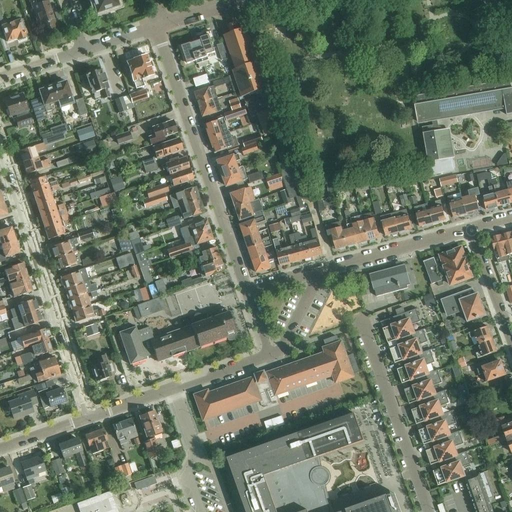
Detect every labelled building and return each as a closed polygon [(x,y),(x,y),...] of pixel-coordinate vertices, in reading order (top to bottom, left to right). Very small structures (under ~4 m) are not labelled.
[(50,31),(60,28),(57,20),(55,21),(48,0),(41,3),(40,0),(32,0),(31,1),(38,22),(40,21),(43,31),(49,29),(50,31)] [(117,6),(119,6),(116,0),(92,0),(97,13),(110,9),(112,9),(117,8),(117,6)] [(480,8),(478,9),(473,12),(477,20),(484,17),(480,8)] [(18,40),(26,37),(20,19),(2,26),(7,42),(17,39),(18,40)] [(231,33),(224,35),(235,69),(233,70),(240,93),(242,97),(244,96),(244,98),(251,117),(258,115),(266,136),(286,128),(279,108),(281,107),(275,91),(271,92),(270,88),(260,60),(258,61),(246,28),(239,30),(237,23),(229,26),(231,33)] [(196,41),(204,66),(209,65),(208,60),(209,60),(207,55),(215,52),(212,41),(214,40),(211,31),(207,33),(207,35),(201,37),(201,39),(196,41)] [(204,66),(196,41),(182,46),(188,63),(196,61),(197,64),(198,64),(200,68),(204,66)] [(223,43),(217,45),(222,61),(226,59),(228,58),(223,43)] [(142,78),(153,74),(146,55),(133,59),(134,60),(127,62),(136,89),(145,86),(142,78)] [(101,68),(85,73),(86,74),(82,76),(85,84),(89,82),(92,94),(100,91),(103,99),(110,97),(106,86),(107,86),(101,68)] [(206,75),(193,79),(196,87),(209,82),(206,75)] [(213,86),(194,92),(199,104),(217,98),(214,88),(233,82),(230,76),(212,82),(213,86)] [(511,88),(511,80),(414,97),(415,104),(418,123),(432,120),(433,125),(422,127),(424,134),(429,163),(430,162),(432,176),(456,171),(453,158),(448,129),(444,130),(438,126),(437,119),(506,108),(507,116),(511,114),(511,88)] [(52,84),(58,102),(66,100),(68,105),(73,103),(66,82),(61,83),(61,81),(52,84)] [(41,97),(30,101),(37,121),(44,119),(42,113),(52,110),(50,105),(58,102),(52,84),(43,87),(44,89),(39,91),(41,97)] [(129,94),(132,104),(148,98),(145,89),(129,94)] [(18,128),(32,123),(23,94),(4,100),(10,117),(16,115),(17,117),(15,118),(18,128)] [(127,111),(123,97),(114,99),(119,113),(127,111)] [(88,114),(83,98),(75,101),(80,116),(88,114)] [(213,99),(199,104),(203,117),(222,110),(217,98),(213,99)] [(230,104),(232,111),(234,110),(241,108),(239,101),(230,104)] [(226,113),(225,114),(227,121),(237,118),(247,114),(245,107),(241,108),(234,110),(232,111),(226,113)] [(223,119),(206,125),(210,139),(223,134),(228,133),(225,124),(223,119)] [(172,121),(152,127),(154,135),(148,137),(151,145),(165,140),(164,137),(176,132),(172,121)] [(64,124),(56,127),(58,134),(66,131),(64,124)] [(81,130),(84,140),(95,137),(92,127),(81,130)] [(118,144),(131,140),(128,132),(115,137),(118,144)] [(55,136),(52,137),(54,142),(64,139),(62,133),(55,136)] [(223,134),(210,139),(215,153),(238,145),(235,137),(225,140),(223,134)] [(258,136),(243,141),(245,147),(261,142),(263,141),(261,135),(258,136)] [(178,138),(161,144),(152,147),(156,159),(165,156),(182,150),(178,138)] [(86,153),(96,150),(93,140),(83,143),(86,153)] [(256,143),(242,149),(244,156),(259,151),(256,143)] [(34,146),(19,151),(23,162),(38,157),(37,153),(40,152),(45,150),(43,144),(38,145),(34,146)] [(223,174),(239,168),(236,161),(240,160),(238,155),(235,156),(235,155),(218,161),(223,174)] [(56,163),(58,168),(76,162),(74,156),(56,163)] [(38,157),(23,162),(27,174),(51,166),(48,159),(40,162),(38,157)] [(98,157),(92,159),(94,167),(100,165),(98,157)] [(154,157),(142,162),(146,174),(158,169),(154,157)] [(163,171),(168,169),(170,175),(189,168),(185,157),(166,164),(161,166),(163,171)] [(281,173),(284,181),(290,199),(296,197),(293,187),(302,184),(308,182),(303,167),(302,167),(299,158),(279,165),(282,173),(281,173)] [(239,168),(223,174),(227,187),(243,181),(242,180),(247,179),(245,174),(243,167),(239,168)] [(172,182),(170,183),(172,186),(192,179),(189,168),(170,175),(172,182)] [(90,175),(78,179),(79,183),(92,179),(91,178),(104,174),(103,171),(90,175)] [(250,183),(264,179),(262,171),(248,176),(250,183)] [(269,187),(284,181),(281,173),(266,178),(269,187)] [(33,193),(58,185),(56,180),(47,183),(45,176),(29,181),(33,193)] [(457,176),(447,178),(449,186),(458,183),(457,176)] [(119,177),(110,180),(114,193),(124,189),(119,177)] [(499,207),(511,203),(511,201),(509,190),(508,190),(501,192),(499,185),(498,185),(496,178),(492,179),(499,207)] [(486,210),(499,207),(492,179),(488,180),(490,187),(488,187),(490,195),(483,197),(486,210)] [(165,183),(147,190),(150,198),(168,192),(165,183)] [(338,194),(337,183),(318,186),(319,197),(338,194)] [(355,186),(356,193),(369,190),(368,183),(355,186)] [(37,205),(52,200),(50,192),(59,189),(58,185),(33,193),(37,205)] [(195,187),(170,196),(175,208),(179,207),(200,200),(195,187)] [(251,187),(245,189),(231,194),(233,201),(232,202),(234,208),(250,203),(247,196),(254,194),(251,187)] [(108,188),(99,191),(100,197),(110,194),(108,188)] [(443,196),(441,188),(434,190),(436,198),(443,196)] [(286,189),(280,191),(283,198),(289,196),(286,189)] [(469,214),(470,215),(474,214),(474,212),(480,211),(476,196),(480,195),(478,189),(469,192),(471,197),(463,199),(467,214),(469,214)] [(114,193),(107,195),(111,205),(117,203),(114,193)] [(406,195),(400,196),(403,207),(409,205),(406,195)] [(410,205),(417,203),(416,196),(408,198),(410,205)] [(460,216),(461,217),(465,216),(466,215),(467,214),(463,199),(455,201),(453,196),(448,197),(454,218),(460,216)] [(158,197),(147,200),(143,202),(145,208),(149,206),(160,202),(160,201),(158,197)] [(41,216),(65,208),(63,203),(54,206),(52,200),(37,205),(41,216)] [(183,219),(204,212),(200,200),(179,207),(181,214),(165,220),(168,228),(180,224),(178,220),(183,218),(183,219)] [(376,215),(382,213),(379,201),(372,203),(376,215)] [(434,223),(435,225),(439,224),(439,222),(446,220),(441,201),(435,202),(436,207),(429,209),(433,224),(434,223)] [(265,208),(262,209),(257,210),(256,208),(252,210),(250,203),(234,208),(236,214),(238,214),(240,221),(254,216),(266,212),(265,208)] [(425,226),(427,227),(431,226),(431,224),(433,224),(429,209),(427,204),(414,208),(420,227),(425,226)] [(275,209),(277,215),(287,212),(286,206),(275,209)] [(45,227),(69,219),(65,208),(41,216),(45,227)] [(118,208),(112,210),(115,219),(121,217),(118,208)] [(294,217),(301,215),(299,208),(290,211),(292,218),(294,217)] [(401,232),(402,234),(406,233),(406,231),(412,229),(407,210),(394,213),(399,233),(401,232)] [(270,211),(266,212),(254,216),(255,220),(240,225),(244,238),(259,233),(256,224),(266,221),(265,218),(271,216),(270,211)] [(370,241),(371,242),(375,241),(376,239),(380,238),(373,213),(362,216),(364,226),(368,241),(370,241)] [(392,235),(393,236),(397,235),(398,233),(399,233),(394,213),(381,217),(386,236),(392,235)] [(311,214),(301,217),(302,221),(303,224),(313,221),(311,214)] [(367,241),(368,241),(364,226),(362,216),(351,219),(358,244),(362,243),(363,244),(367,243),(367,241)] [(69,219),(45,227),(48,239),(64,234),(61,227),(70,224),(69,219)] [(290,219),(282,221),(283,228),(292,225),(291,224),(290,219)] [(351,219),(346,220),(349,230),(343,232),(347,247),(349,247),(350,248),(354,247),(354,245),(358,244),(351,219)] [(192,235),(210,229),(207,220),(185,227),(187,233),(191,231),(192,235)] [(340,249),(341,250),(345,249),(345,247),(347,247),(343,232),(340,222),(326,226),(328,236),(332,235),(336,250),(340,249)] [(278,223),(269,225),(271,234),(280,231),(278,223)] [(0,244),(0,245),(15,240),(11,227),(0,230),(0,244)] [(189,247),(196,245),(213,239),(210,229),(192,235),(183,239),(185,244),(167,250),(170,258),(191,251),(189,247)] [(314,241),(308,243),(312,258),(323,255),(316,229),(311,230),(314,241)] [(80,234),(82,240),(93,236),(91,230),(80,234)] [(261,240),(259,233),(244,238),(248,250),(271,242),(270,237),(261,240)] [(299,233),(295,234),(302,260),(312,258),(308,243),(306,236),(301,237),(299,233)] [(511,234),(511,233),(501,236),(507,255),(511,254),(511,234)] [(288,248),(292,263),(302,260),(295,234),(294,234),(289,236),(292,247),(288,248)] [(501,236),(491,238),(498,263),(508,261),(507,255),(501,236)] [(139,238),(130,241),(133,250),(135,255),(144,252),(151,250),(150,245),(142,247),(141,242),(139,238)] [(55,258),(72,252),(75,251),(73,245),(77,243),(75,239),(68,241),(69,241),(51,247),(55,258)] [(292,263),(288,248),(281,250),(278,239),(273,240),(280,266),(292,263)] [(5,257),(20,252),(15,240),(0,245),(2,250),(0,250),(0,266),(2,266),(0,261),(6,260),(5,257)] [(272,245),(271,242),(248,250),(252,261),(267,256),(264,248),(272,245)] [(201,265),(220,259),(216,247),(201,253),(197,254),(201,265)] [(441,259),(447,276),(451,285),(472,278),(461,248),(440,255),(441,259)] [(72,252),(55,258),(58,270),(80,263),(79,258),(74,259),(72,252)] [(131,253),(123,256),(127,267),(134,264),(131,253)] [(81,260),(83,266),(94,263),(93,263),(98,261),(96,256),(81,260)] [(268,259),(267,256),(252,261),(257,274),(271,269),(269,263),(277,261),(275,256),(268,259)] [(441,278),(447,276),(441,259),(435,261),(434,258),(423,262),(432,285),(437,283),(442,281),(441,278)] [(204,276),(223,270),(220,259),(201,265),(198,266),(201,277),(204,276)] [(23,263),(6,269),(4,269),(7,277),(0,279),(0,285),(28,277),(23,263)] [(370,275),(374,290),(375,290),(377,297),(408,288),(407,285),(410,284),(405,266),(401,267),(400,264),(396,265),(397,268),(370,275)] [(139,277),(135,266),(130,268),(133,279),(139,277)] [(148,266),(140,269),(145,284),(153,282),(152,278),(148,266)] [(61,277),(65,289),(83,283),(82,283),(81,278),(87,276),(85,268),(78,270),(79,271),(61,277)] [(13,297),(32,291),(28,277),(0,285),(0,286),(9,284),(13,297)] [(184,288),(184,289),(202,283),(200,277),(191,280),(191,278),(182,281),(182,282),(181,282),(183,288),(184,288)] [(90,293),(97,290),(95,283),(90,285),(89,280),(82,283),(83,283),(65,289),(69,300),(86,294),(90,293)] [(138,306),(132,308),(136,318),(142,316),(142,317),(164,310),(160,298),(150,302),(145,288),(139,290),(144,304),(138,306)] [(463,308),(467,321),(467,322),(485,315),(478,294),(475,295),(472,288),(440,300),(446,314),(463,308)] [(101,289),(97,290),(90,293),(92,298),(98,296),(97,293),(102,292),(101,289)] [(90,305),(86,294),(69,300),(72,311),(90,305)] [(427,307),(436,304),(432,294),(423,297),(427,307)] [(15,308),(9,310),(12,319),(21,316),(38,310),(35,299),(14,306),(15,308)] [(92,312),(90,305),(72,311),(76,322),(99,314),(100,317),(105,315),(103,309),(98,311),(98,310),(92,312)] [(225,309),(216,312),(206,315),(208,320),(154,338),(150,327),(137,332),(136,327),(119,333),(130,365),(147,359),(146,357),(155,354),(158,362),(226,338),(226,339),(227,339),(227,340),(228,340),(229,341),(231,341),(232,340),(233,340),(234,340),(234,339),(235,337),(235,336),(235,335),(235,334),(235,333),(234,332),(235,332),(228,312),(226,312),(225,309)] [(388,343),(400,339),(414,333),(412,325),(421,322),(416,310),(418,310),(417,309),(380,322),(380,323),(392,319),(394,325),(382,329),(388,343)] [(38,310),(21,316),(22,322),(13,325),(14,330),(42,321),(38,310)] [(84,331),(82,331),(83,335),(85,335),(87,338),(99,334),(95,324),(83,329),(84,331)] [(478,344),(492,339),(488,327),(469,334),(470,338),(475,337),(478,344)] [(20,337),(22,343),(24,348),(30,346),(48,340),(45,329),(20,337)] [(425,329),(414,333),(400,339),(402,345),(390,349),(395,363),(407,359),(421,353),(419,345),(428,342),(424,330),(425,330),(425,329)] [(448,343),(454,341),(452,335),(445,337),(446,338),(447,343),(448,343)] [(268,373),(269,375),(276,395),(331,376),(334,384),(340,382),(354,377),(353,374),(359,372),(353,355),(347,357),(342,342),(339,343),(339,342),(337,336),(324,341),(327,347),(324,348),(325,351),(326,353),(268,373)] [(492,339),(478,344),(481,352),(476,354),(478,358),(497,351),(492,339)] [(36,361),(34,356),(52,350),(48,340),(30,346),(32,352),(20,356),(23,365),(36,361)] [(449,347),(452,354),(459,351),(456,345),(449,347)] [(432,350),(421,353),(407,359),(409,365),(397,369),(402,384),(414,380),(429,374),(426,366),(435,363),(431,351),(432,350)] [(105,355),(99,357),(96,358),(98,364),(91,366),(92,368),(91,369),(93,375),(94,375),(96,381),(99,380),(100,382),(107,379),(106,378),(112,376),(111,372),(114,371),(111,364),(108,365),(105,355)] [(34,367),(29,369),(31,374),(57,365),(54,356),(33,363),(34,367)] [(464,358),(458,360),(461,368),(467,366),(464,358)] [(504,374),(506,373),(505,368),(502,368),(500,361),(477,369),(479,375),(484,373),(487,381),(505,375),(504,374)] [(34,383),(39,381),(60,375),(57,365),(31,374),(32,379),(34,383)] [(458,365),(451,367),(455,378),(462,376),(458,365)] [(439,370),(429,374),(414,380),(416,386),(404,390),(409,404),(421,400),(436,394),(433,386),(442,383),(438,371),(440,371),(439,370)] [(210,393),(209,391),(195,395),(204,420),(261,400),(262,405),(277,400),(276,395),(269,375),(266,376),(264,372),(256,375),(258,379),(255,380),(254,378),(210,393)] [(25,377),(17,380),(19,385),(32,380),(30,375),(25,377)] [(45,382),(35,385),(43,409),(66,401),(62,388),(55,390),(53,382),(46,384),(45,382)] [(25,407),(37,403),(32,390),(17,395),(18,398),(7,402),(13,418),(27,413),(25,407)] [(447,390),(436,394),(421,400),(423,406),(411,410),(416,424),(428,420),(443,414),(440,406),(450,403),(446,392),(447,391),(447,390)] [(472,406),(466,408),(469,417),(475,415),(472,406)] [(154,411),(139,417),(147,441),(144,442),(149,458),(160,454),(153,434),(161,432),(154,411)] [(454,411),(443,414),(428,420),(430,426),(418,430),(423,445),(436,441),(450,435),(448,427),(457,424),(453,412),(454,412),(454,411)] [(354,414),(228,459),(246,511),(401,511),(395,493),(341,511),(332,511),(332,509),(334,508),(331,500),(329,501),(325,485),(326,485),(327,484),(328,483),(328,482),(329,481),(329,480),(330,479),(330,478),(330,477),(330,476),(329,474),(329,473),(328,472),(328,471),(327,470),(326,469),(325,468),(324,468),(323,468),(321,467),(319,457),(364,441),(354,414)] [(503,428),(505,434),(487,441),(489,446),(497,443),(511,438),(511,417),(504,420),(503,418),(496,420),(499,429),(503,428)] [(127,440),(137,436),(131,419),(113,426),(117,438),(118,438),(118,440),(126,438),(127,440)] [(88,447),(89,447),(92,454),(103,450),(110,447),(103,429),(85,436),(88,447)] [(426,451),(431,465),(443,461),(457,455),(455,447),(464,444),(460,432),(461,432),(461,431),(450,435),(436,441),(438,447),(426,451)] [(504,446),(504,448),(509,446),(511,453),(511,452),(511,438),(497,443),(499,448),(504,446)] [(80,467),(86,465),(77,439),(59,445),(63,458),(64,458),(64,459),(72,457),(71,455),(75,453),(80,467)] [(468,452),(457,455),(443,461),(445,467),(433,471),(438,486),(465,476),(462,468),(471,465),(467,453),(468,453),(468,452)] [(37,473),(45,471),(40,457),(21,463),(29,484),(34,483),(32,477),(38,475),(37,473)] [(64,473),(59,459),(51,462),(56,476),(64,473)] [(132,474),(128,463),(114,468),(118,479),(132,474)] [(11,483),(13,482),(8,468),(0,470),(0,486),(1,486),(3,491),(13,488),(11,483)] [(477,475),(464,479),(476,511),(493,511),(489,499),(493,498),(484,472),(480,474),(477,475)] [(154,476),(135,483),(137,489),(156,482),(154,476)] [(30,485),(23,488),(28,500),(34,497),(30,485)] [(20,489),(13,492),(18,505),(20,504),(25,502),(20,489)] [(118,511),(110,491),(77,503),(79,511),(118,511)]
